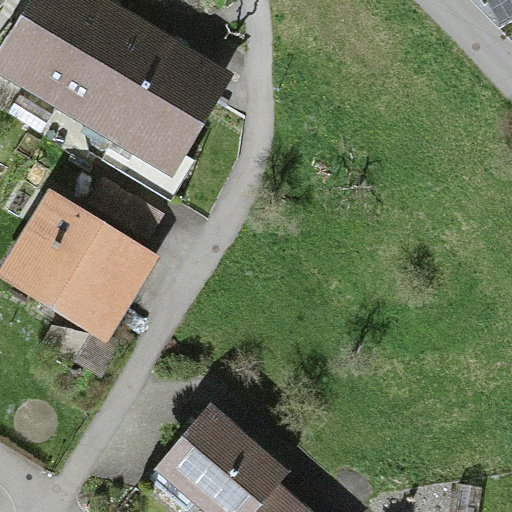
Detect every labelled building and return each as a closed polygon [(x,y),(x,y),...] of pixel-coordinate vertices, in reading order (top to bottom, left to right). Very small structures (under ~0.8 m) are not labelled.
[(90,138),(93,151),(108,160),(172,199),(194,163),(173,151),(221,71),(101,0),(51,0),(16,60),(105,112),(98,124),(90,138)] [(511,0),(498,0),(506,13),(511,9),(511,0)] [(393,54),(386,62),(386,72),(393,80),(404,80),(412,73),(412,62),(404,54),(393,54)] [(150,239),(165,215),(106,179),(91,202),(150,239)] [(56,200),(10,276),(103,333),(85,364),(102,374),(121,344),(105,334),(151,258),(130,245),(56,200)] [(211,409),(152,479),(190,511),(199,500),(213,511),(305,511),(293,501),(286,509),(269,495),(288,474),(211,409)]
